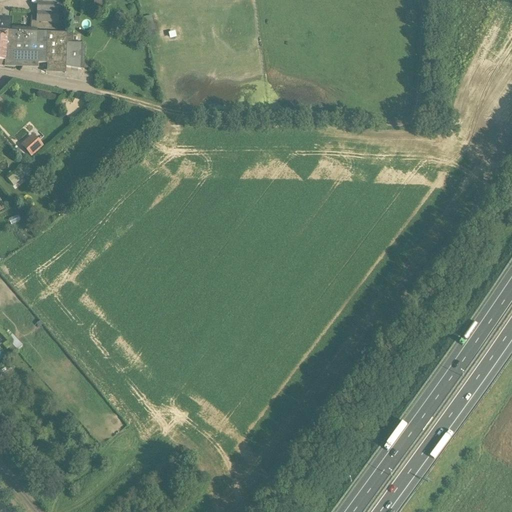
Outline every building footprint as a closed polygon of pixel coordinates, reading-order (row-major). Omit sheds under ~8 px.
[(63,4),(58,4),(58,0),(38,0),(37,22),(62,23),(63,4)] [(0,30),(9,31),(10,19),(2,18),(2,10),(0,9),(0,30)] [(110,29),(119,33),(124,18),(115,15),(110,29)] [(9,31),(0,30),(0,66),(5,67),(5,61),(7,61),(7,63),(65,64),(65,73),(65,74),(66,67),(84,70),(84,44),(73,44),(73,34),(34,32),(25,32),(9,31)] [(38,142),(27,153),(30,156),(41,146),(38,142)] [(13,187),(31,172),(25,165),(7,179),(13,187)] [(4,335),(10,341),(5,346),(6,347),(13,355),(18,351),(22,347),(7,331),(4,335)]
